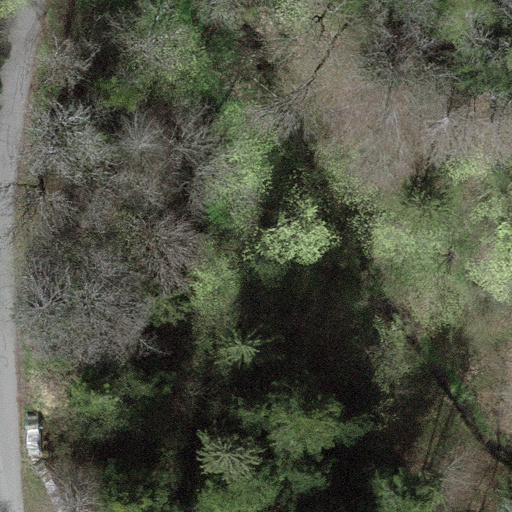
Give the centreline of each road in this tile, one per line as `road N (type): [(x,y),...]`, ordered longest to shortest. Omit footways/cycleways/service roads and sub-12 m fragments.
road 1 (unknown): [(111,0),(511,494)]
road 2 (unclassified): [(23,0),(9,384),(22,511)]
